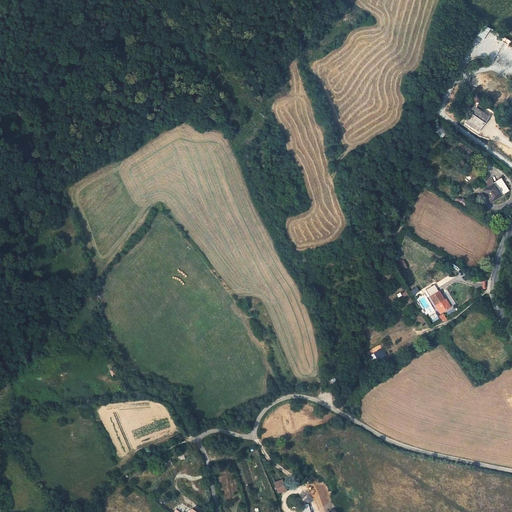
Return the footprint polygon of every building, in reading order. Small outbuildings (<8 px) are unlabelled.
[(480,111),(475,108),(465,122),(471,126),(478,130),(487,118),(480,113),(481,112),(480,111)] [(470,155),(473,149),(460,142),(457,148),(470,155)] [(501,178),(494,183),(502,195),(510,191),(501,178)] [(494,183),(482,190),(490,203),(502,195),(494,183)] [(458,197),(456,201),(463,205),(465,201),(462,200),(458,197)] [(363,223),(356,225),(360,237),(367,235),(363,223)] [(402,244),(398,242),(394,249),(398,251),(402,244)] [(403,260),(399,263),(402,270),(407,268),(403,260)] [(412,295),(419,292),(417,287),(410,291),(412,295)] [(430,296),(430,297),(440,313),(449,307),(444,299),(439,291),(437,292),(431,295),(430,296)] [(380,348),(377,351),(382,358),(385,355),(380,348)] [(373,353),(375,355),(371,358),(374,363),(382,358),(377,351),(373,353)] [(323,441),(326,448),(340,444),(338,436),(323,441)] [(284,479),(274,483),(278,493),(288,489),(284,479)]
